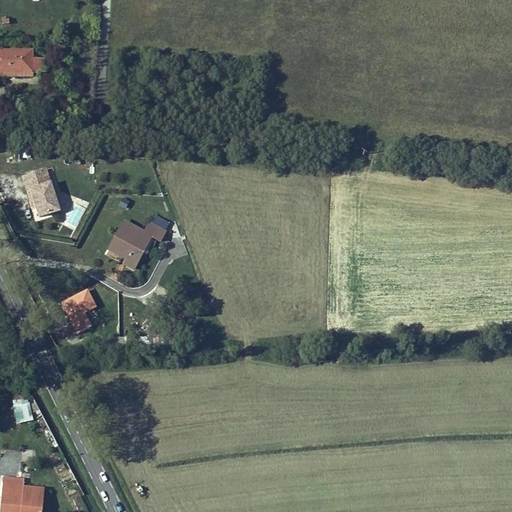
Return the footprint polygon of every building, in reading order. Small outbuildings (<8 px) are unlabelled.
[(31,51),(0,51),(0,71),(31,71),(31,51)] [(47,172),(40,174),(45,189),(51,186),(47,172)] [(40,174),(24,178),(32,202),(35,202),(37,209),(40,220),(60,214),(51,186),(45,189),(40,174)] [(125,208),(128,202),(122,199),(119,205),(125,208)] [(108,251),(117,256),(121,250),(129,254),(126,260),(124,265),(133,270),(150,237),(160,241),(164,233),(165,232),(149,224),(144,233),(124,222),(108,251)] [(117,256),(122,258),(126,260),(129,254),(121,250),(117,256)] [(134,346),(134,338),(119,339),(119,346),(134,346)] [(14,424),(29,423),(27,399),(12,400),(14,424)] [(42,511),(43,497),(18,495),(19,480),(3,479),(0,508),(0,511),(42,511)] [(19,480),(18,495),(43,497),(44,490),(24,488),(24,481),(19,480)]
